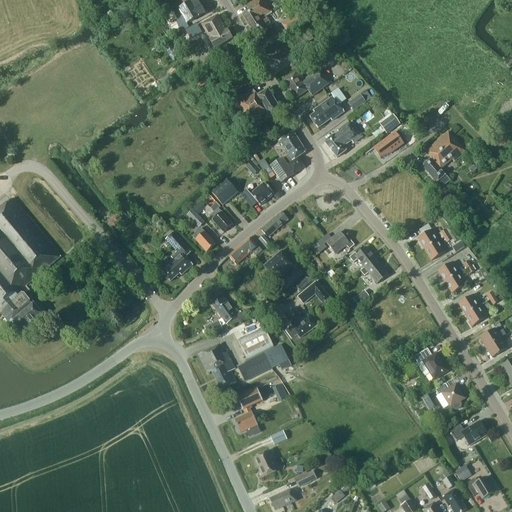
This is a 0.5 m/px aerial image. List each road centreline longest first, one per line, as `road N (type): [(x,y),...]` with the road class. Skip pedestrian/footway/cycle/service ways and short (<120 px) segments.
road 1 (residential): [(511,432),(393,242),(344,186),(318,176)]
road 2 (tertiary): [(160,333),(168,312),(220,255),(318,176)]
road 3 (tertiary): [(250,511),(178,355),(160,333)]
road 4 (tertiary): [(318,176),(316,154),(228,0)]
road 5 (tertiary): [(0,415),(82,381),(160,333)]
